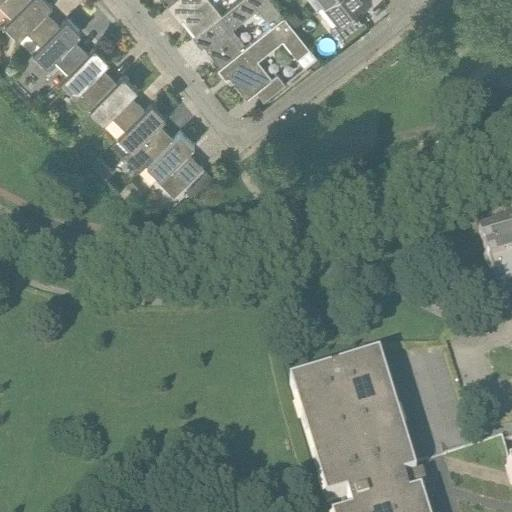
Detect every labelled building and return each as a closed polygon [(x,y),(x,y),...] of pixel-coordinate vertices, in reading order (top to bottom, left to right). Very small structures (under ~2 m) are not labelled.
[(0,0),(0,6),(10,17),(27,0),(0,0)] [(39,45),(59,25),(44,11),(52,4),(47,0),(27,0),(10,17),(4,23),(18,37),(25,31),(39,45)] [(195,35),(221,14),(209,0),(173,0),(170,3),(167,5),(175,16),(178,13),(195,35)] [(220,66),(246,45),(232,28),(257,8),(271,26),(284,17),(270,0),(238,0),(221,14),(195,35),(192,37),(200,47),(203,45),(220,66)] [(337,22),(332,27),(340,39),(363,21),(355,11),(368,0),(328,0),(323,5),(337,22)] [(67,73),(87,53),(73,39),(80,31),(66,17),(59,25),(39,45),(32,51),(47,65),(53,58),(67,73)] [(246,99),(272,78),(257,60),(282,40),(297,58),(309,49),(284,17),(271,26),(246,45),(220,66),(217,68),(225,79),(228,76),(246,99)] [(96,101),(116,81),(102,67),(109,60),(94,45),(87,53),(67,73),(61,79),(75,93),(82,87),(96,101)] [(124,129),(144,109),(130,95),(137,88),(123,74),(116,81),(96,101),(89,107),(104,121),(110,115),(124,129)] [(278,74),(258,90),(265,99),(285,83),(278,74)] [(152,157),(172,137),(158,123),(165,116),(151,102),(144,109),(124,129),(118,135),(132,150),(138,143),(152,157)] [(160,178),(167,171),(182,187),(202,167),(187,151),(194,144),(180,130),(172,137),(152,157),(146,164),(160,178)] [(511,219),(498,224),(478,230),(487,260),(496,289),(511,284),(511,219)] [(426,511),(420,492),(408,496),(404,479),(415,475),(411,464),(378,357),(340,369),(328,372),(289,384),(326,503),(346,497),(351,511),(426,511)] [(420,492),(426,511),(511,511),(511,475),(509,465),(499,437),(411,464),(415,475),(404,479),(408,496),(420,492)]
